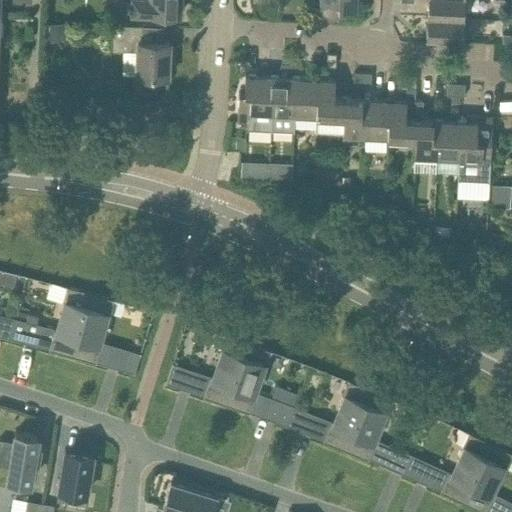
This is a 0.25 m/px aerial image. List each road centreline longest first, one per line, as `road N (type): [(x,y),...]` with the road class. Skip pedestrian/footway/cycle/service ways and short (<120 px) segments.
road 1 (tertiary): [(197,216),(511,372)]
road 2 (residential): [(511,70),(435,64),(351,39),(215,28)]
road 3 (tertiary): [(0,180),(124,195),(197,216)]
road 4 (residential): [(329,511),(137,452)]
road 5 (unclassified): [(197,216),(215,28)]
road 6 (residential): [(137,452),(130,439),(0,393)]
